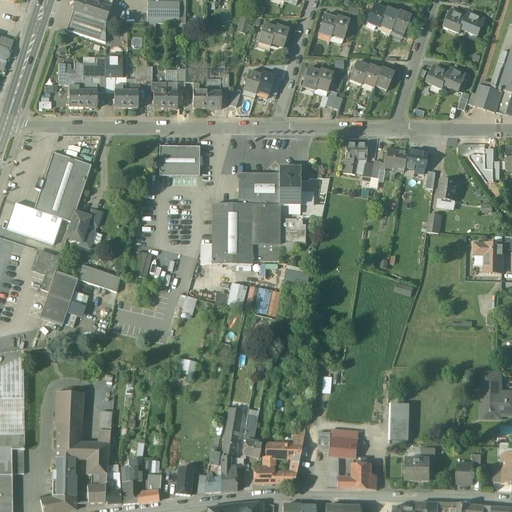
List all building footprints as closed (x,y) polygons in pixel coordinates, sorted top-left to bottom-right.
[(91,3),(80,0),(76,0),(73,13),(86,17),(91,3)] [(80,0),(91,3),(98,6),(93,19),(94,19),(94,20),(105,24),(113,2),(106,0),(80,0)] [(147,0),(146,24),(185,25),(185,0),(147,0)] [(98,6),(91,3),(86,17),(93,20),(93,19),(98,6)] [(374,7),(367,21),(379,27),(380,25),(386,12),(374,7)] [(398,15),(386,10),(386,12),(380,25),(392,30),(393,28),(398,15)] [(457,14),(450,11),(447,18),(443,29),(459,35),(461,31),(466,18),(457,14)] [(93,20),(86,17),(73,13),(67,32),(105,45),(105,24),(94,20),(94,19),(93,19),(93,20)] [(411,18),(399,13),(398,15),(393,28),(405,33),(411,18)] [(477,18),(468,14),(466,18),(461,31),(478,38),(485,21),(477,17),(477,18)] [(336,20),(323,16),(318,35),(330,39),(332,34),(336,20)] [(343,20),(337,18),(336,20),(332,34),(344,38),(349,21),(350,18),(344,16),(343,20)] [(252,27),(248,25),(250,20),(239,17),(235,32),(249,36),(252,27)] [(392,30),(380,25),(379,27),(377,31),(386,34),(385,36),(389,37),(391,33),(392,30)] [(275,30),(263,26),(260,34),(258,42),(270,46),(271,44),(275,30)] [(289,31),(276,28),(275,30),(271,44),(284,47),(289,31)] [(405,33),(393,28),(392,30),(391,33),(403,38),(405,33)] [(511,31),(509,31),(492,85),(491,89),(502,93),(511,95),(511,31)] [(344,38),(332,34),(330,39),(329,42),(339,46),(342,44),(343,41),(344,38)] [(270,46),(258,42),(258,43),(256,48),(268,52),(269,49),(270,49),(270,46)] [(284,47),(271,44),(270,46),(270,49),(269,49),(282,53),(283,50),(284,47)] [(0,60),(2,61),(4,61),(6,60),(8,59),(9,56),(8,54),(7,52),(5,51),(0,49),(0,60)] [(95,66),(83,66),(82,67),(83,67),(83,85),(83,93),(97,93),(97,94),(97,86),(91,86),(91,80),(100,80),(100,75),(105,75),(105,67),(105,60),(95,60),(95,66)] [(145,61),(136,60),(136,74),(145,74),(145,69),(146,69),(146,60),(145,60),(145,61)] [(70,67),(66,66),(65,87),(70,87),(70,85),(83,85),(83,67),(82,67),(74,64),(74,72),(70,72),(70,67)] [(356,64),(350,79),(362,84),(363,82),(368,69),(356,64)] [(121,67),(105,67),(105,75),(105,79),(112,79),(121,79),(121,67)] [(381,72),(369,67),(368,69),(363,82),(375,87),(375,85),(381,72)] [(440,70),(433,67),(426,85),(442,91),(443,87),(449,74),(440,70)] [(320,73),(307,70),(301,89),(314,92),(315,90),(320,73)] [(394,75),(382,70),(381,72),(375,85),(387,90),(394,75)] [(459,74),(450,70),(449,74),(443,87),(459,94),(466,76),(460,74),(459,74)] [(185,71),(177,71),(177,86),(177,89),(185,88),(185,85),(185,71)] [(194,71),(185,71),(185,85),(193,85),(194,85),(194,71)] [(333,75),(320,71),(320,73),(315,90),(327,94),(333,75)] [(261,77),(248,73),(243,89),(256,93),(261,77)] [(145,74),(136,74),(135,85),(145,85),(145,84),(145,74)] [(274,79),(262,75),(261,77),(256,93),(268,97),(274,79)] [(492,85),(482,82),(477,96),(474,108),(474,109),(495,115),(502,117),(503,114),(511,116),(511,95),(502,93),(491,89),(492,85)] [(165,86),(151,86),(151,94),(153,94),(153,93),(154,93),(154,90),(159,90),(159,93),(165,93),(165,86)] [(177,86),(165,86),(165,93),(165,110),(177,110),(177,89),(177,86)] [(256,93),(243,89),(242,92),(243,92),(241,96),(254,100),(256,93)] [(165,93),(159,93),(159,90),(154,90),(154,93),(153,93),(153,94),(153,110),(155,110),(165,110),(165,93)] [(241,93),(234,91),(229,107),(236,109),(241,93)] [(78,93),(69,93),(69,110),(83,110),(83,93),(78,93)] [(97,93),(83,93),(83,110),(96,110),(97,94),(97,93)] [(126,93),(114,93),(114,110),(115,110),(126,110),(126,93)] [(138,93),(126,93),(126,110),(138,110),(138,94),(138,93)] [(199,93),(193,93),(192,110),(194,110),(207,110),(207,94),(199,93)] [(213,94),(207,94),(207,110),(220,111),(221,94),(220,94),(213,94)] [(477,96),(472,94),(468,106),(474,108),(477,96)] [(328,96),(325,107),(332,109),(335,98),(328,96)] [(335,98),(332,109),(339,112),(342,100),(335,98)] [(468,101),(461,99),(458,110),(464,113),(468,101)] [(367,146),(346,146),(345,161),(354,161),(367,161),(367,146)] [(485,146),(459,146),(459,157),(485,157),(485,146)] [(199,148),(159,148),(159,177),(199,178),(199,148)] [(407,155),(388,152),(385,165),(385,169),(404,172),(404,170),(407,155)] [(428,155),(407,152),(407,155),(404,170),(425,174),(428,155)] [(91,167),(53,155),(34,211),(62,221),(72,224),(75,215),(91,167)] [(354,161),(345,161),(343,175),(351,176),(352,172),(354,161)] [(498,161),(490,161),(490,181),(498,181),(498,161)] [(381,163),(374,162),(374,165),(371,180),(378,181),(380,171),(385,172),(385,169),(385,165),(381,164),(381,163)] [(374,165),(364,164),(362,178),(371,180),(374,165)] [(300,169),(279,169),(279,176),(278,207),(279,207),(289,207),(289,215),(299,215),(300,215),(300,206),(300,194),(300,169)] [(435,175),(428,174),(426,190),(433,191),(435,175)] [(279,176),(238,176),(238,206),(252,207),(278,207),(279,176)] [(329,180),(323,180),(320,194),(326,196),(329,180)] [(458,183),(441,181),(438,201),(455,203),(458,183)] [(320,194),(300,194),(300,206),(324,207),(326,196),(320,194)] [(455,203),(438,201),(437,208),(454,210),(455,203)] [(481,204),(481,214),(493,213),(493,204),(481,204)] [(54,246),(62,221),(34,211),(15,205),(7,230),(54,246)] [(238,206),(212,206),(212,246),(212,266),(252,267),(252,263),(252,247),(252,207),(238,206)] [(324,207),(300,206),(300,215),(299,215),(299,218),(302,218),(322,218),(324,207)] [(278,207),(252,207),(252,247),(279,247),(279,244),(279,220),(279,207),(278,207)] [(289,207),(279,207),(279,220),(296,221),(297,218),(299,218),(299,215),(289,215),(289,207)] [(101,215),(91,212),(89,219),(87,225),(97,228),(101,215)] [(89,219),(75,215),(72,224),(68,237),(82,242),(86,231),(87,225),(89,219)] [(441,218),(429,216),(427,234),(439,235),(441,218)] [(296,221),(279,220),(279,244),(305,245),(305,231),(302,231),(302,223),(296,223),(296,221)] [(95,234),(86,231),(82,242),(80,248),(90,251),(95,234)] [(511,239),(502,238),(502,246),(503,246),(503,252),(511,251),(511,239)] [(502,246),(475,245),(475,256),(485,256),(484,274),(502,274),(503,252),(503,246),(502,246)] [(212,246),(201,246),(201,266),(212,266),(212,246)] [(279,247),(252,247),(252,263),(279,263),(279,247)] [(129,275),(143,280),(152,256),(137,251),(129,275)] [(60,259),(40,253),(34,273),(45,277),(40,291),(48,294),(55,274),(60,259)] [(122,280),(83,267),(78,282),(117,295),(122,280)] [(55,274),(48,294),(39,320),(62,327),(78,281),(55,274)] [(396,283),(393,292),(409,297),(412,288),(396,283)] [(275,316),(279,292),(247,288),(244,311),(275,316)] [(215,292),(212,305),(225,308),(228,295),(215,292)] [(188,297),(183,313),(192,316),(197,300),(188,297)] [(180,359),(178,373),(193,375),(195,362),(180,359)] [(0,402),(24,402),(23,361),(0,370),(0,402)] [(500,376),(483,376),(482,385),(500,385),(500,376)] [(321,394),(329,394),(330,378),(322,378),(321,394)] [(500,385),(482,385),(482,420),(499,420),(499,416),(511,416),(511,394),(500,395),(500,385)] [(82,394),(59,393),(57,425),(80,426),(81,426),(82,394)] [(24,402),(0,402),(0,436),(24,436),(24,402)] [(243,407),(230,405),(225,433),(225,436),(222,452),(222,455),(221,458),(221,475),(231,473),(231,469),(231,459),(234,459),(240,422),(243,407)] [(392,406),(392,420),(409,421),(410,407),(392,406)] [(112,414),(101,413),(99,432),(110,432),(112,414)] [(247,423),(244,442),(246,442),(252,443),(256,418),(248,417),(247,423)] [(392,420),(391,442),(408,442),(409,421),(392,420)] [(80,426),(57,425),(57,433),(79,434),(80,426)] [(330,439),(358,441),(359,427),(331,425),(331,434),(330,439)] [(110,432),(99,432),(98,445),(109,446),(110,432)] [(79,434),(57,433),(57,445),(79,446),(79,445),(79,434)] [(318,434),(317,451),(329,452),(330,439),(331,434),(318,434)] [(220,435),(218,444),(213,443),(212,449),(217,449),(216,451),(222,452),(225,436),(220,435)] [(24,436),(0,436),(0,511),(12,511),(12,476),(11,451),(23,451),(24,451),(24,436)] [(295,436),(294,447),(284,447),(283,460),(291,459),(289,475),(296,475),(304,437),(296,436),(295,436)] [(358,441),(330,439),(329,452),(329,458),(341,459),(355,460),(357,460),(357,459),(358,441)] [(252,443),(246,442),(243,456),(251,458),(254,443),(252,443)] [(261,445),(254,443),(251,458),(258,459),(261,445)] [(79,446),(57,445),(56,461),(75,461),(87,462),(86,476),(91,476),(106,476),(106,475),(109,446),(98,445),(79,445),(79,446)] [(284,447),(267,447),(266,459),(273,460),(283,460),(284,447)] [(212,449),(208,472),(207,472),(206,479),(206,484),(205,495),(221,494),(221,481),(216,480),(220,455),(216,454),(216,451),(217,449),(212,449)] [(436,451),(422,450),(422,461),(431,461),(436,461),(436,451)] [(24,475),(23,451),(11,451),(12,476),(24,475)] [(481,457),(472,456),(472,466),(473,466),(472,474),(480,475),(481,457)] [(511,456),(504,456),(503,470),(511,470),(511,456)] [(234,459),(231,459),(231,469),(235,469),(236,471),(244,470),(243,460),(234,459)] [(273,460),(266,459),(265,459),(263,461),(263,470),(274,471),(273,460)] [(150,461),(143,460),(142,467),(141,474),(141,476),(148,476),(150,461)] [(75,461),(56,461),(56,471),(53,472),(51,498),(62,495),(63,477),(64,477),(64,473),(74,473),(75,461)] [(422,461),(406,461),(406,482),(430,482),(431,461),(422,461)] [(137,462),(128,462),(129,469),(121,470),(122,485),(137,484),(141,484),(141,476),(141,474),(138,475),(137,467),(137,462)] [(340,465),(328,464),(326,491),(338,491),(338,481),(338,478),(340,478),(340,465)] [(472,466),(458,465),(458,474),(455,474),(455,480),(458,480),(457,486),(472,486),(472,474),(473,466),(472,466)] [(366,467),(354,466),(354,481),(354,491),(377,492),(377,477),(371,477),(371,467),(366,467)] [(231,473),(221,475),(221,481),(221,494),(237,492),(236,471),(235,469),(231,469),(231,473)] [(274,471),(263,470),(254,471),(254,486),(274,486),(274,476),(274,471)] [(503,470),(495,470),(494,484),(503,484),(503,470)] [(511,470),(503,470),(503,484),(510,485),(510,487),(511,487),(511,486),(511,470)] [(51,498),(40,501),(42,511),(71,511),(75,511),(75,510),(76,478),(74,478),(74,473),(64,473),(64,477),(63,477),(62,495),(51,498)] [(192,474),(179,473),(176,496),(190,497),(192,474)] [(289,475),(274,476),(274,486),(294,486),(296,475),(289,475)] [(106,476),(91,476),(91,488),(105,487),(106,484),(106,481),(106,476)] [(161,477),(148,477),(148,476),(141,476),(141,484),(137,484),(138,494),(154,493),(158,493),(160,493),(161,477)] [(354,481),(338,481),(338,491),(354,491),(354,481)] [(137,484),(122,485),(123,506),(138,505),(138,494),(137,484)] [(503,484),(494,484),(494,493),(511,494),(511,487),(510,487),(510,485),(503,484)] [(91,488),(89,488),(88,505),(104,505),(104,503),(105,493),(105,487),(91,488)] [(111,493),(105,493),(104,503),(107,504),(108,507),(121,506),(121,492),(111,493)] [(154,493),(138,494),(138,505),(158,503),(158,493),(154,493)]
